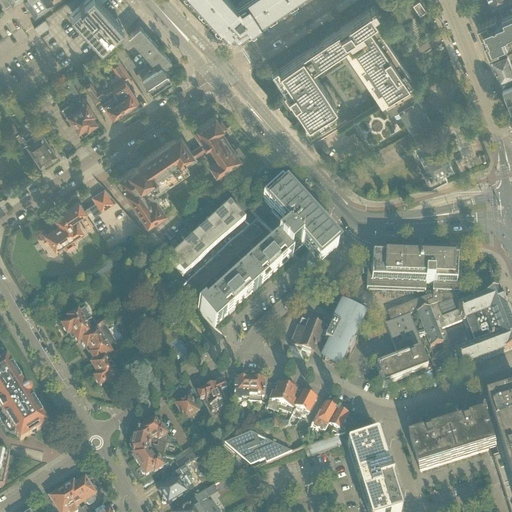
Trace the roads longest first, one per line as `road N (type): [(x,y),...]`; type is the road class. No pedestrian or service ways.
road 1 (residential): [(0,221),(213,78)]
road 2 (residential): [(96,442),(0,286)]
road 3 (residential): [(96,442),(124,415),(213,363),(249,354)]
road 4 (residential): [(249,354),(255,332),(347,247),(357,223)]
road 5 (residential): [(503,146),(447,0)]
road 6 (residential): [(249,354),(390,415)]
road 7 (tertiary): [(357,223),(261,121)]
road 8 (residential): [(511,372),(390,415)]
road 9 (residential): [(224,70),(329,0)]
